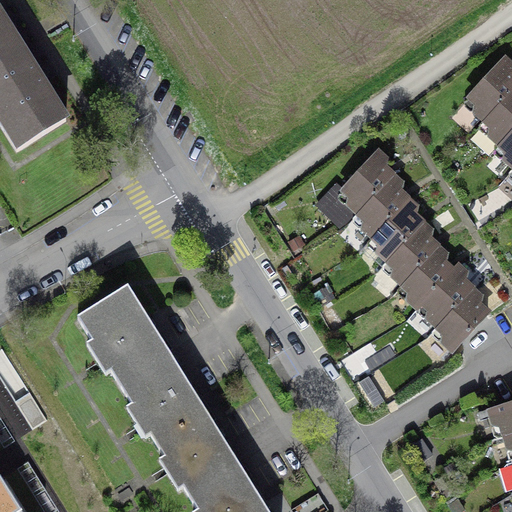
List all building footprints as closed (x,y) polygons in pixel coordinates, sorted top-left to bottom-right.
[(0,115),(24,154),(64,130),(34,80),(0,24),(0,115)] [(511,95),(495,72),(459,109),(511,183),(511,95)] [(482,320),(372,160),(333,201),(444,362),(482,320)] [(136,290),(72,325),(182,511),(260,511),(250,493),(221,442),(184,376),(153,322),(136,290)] [(71,511),(0,390),(0,511),(71,511)] [(511,474),(511,408),(479,420),(511,474)]
